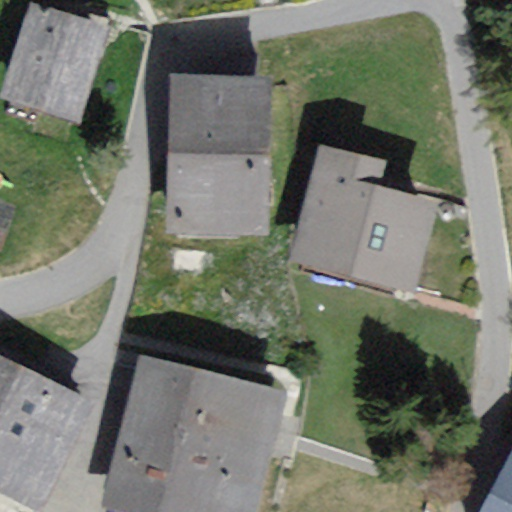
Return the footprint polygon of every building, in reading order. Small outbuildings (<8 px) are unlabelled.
[(110,29),(30,4),(0,98),(0,100),(79,125),(110,29)] [(273,81),(173,78),(169,229),(269,231),(273,81)] [(292,273),(417,304),(437,224),(386,210),(396,173),(318,154),(292,273)] [(94,407),(0,358),(0,481),(45,505),(94,407)] [(257,511),(287,395),(143,359),(107,502),(148,511),(257,511)] [(511,511),(511,460),(486,511),(511,511)]
